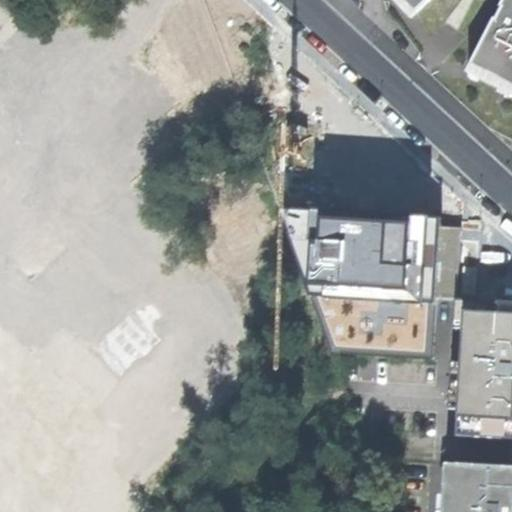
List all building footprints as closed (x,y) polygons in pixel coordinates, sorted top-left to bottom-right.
[(397,0),(413,18),(433,0),(397,0)] [(511,0),(507,0),(472,69),(507,87),(511,89),(511,0)] [(88,80),(39,127),(0,87),(0,210),(14,197),(38,222),(18,241),(94,319),(110,304),(121,315),(175,262),(110,196),(157,151),(88,80)] [(462,221),(282,210),(333,353),(432,359),(436,300),(457,300),(459,273),(462,221)] [(468,328),(463,437),(511,439),(511,301),(460,299),(459,328),(468,328)] [(0,338),(0,511),(139,511),(70,444),(90,424),(75,408),(102,383),(56,335),(25,366),(0,338)] [(511,511),(511,468),(449,465),(445,511),(511,511)]
